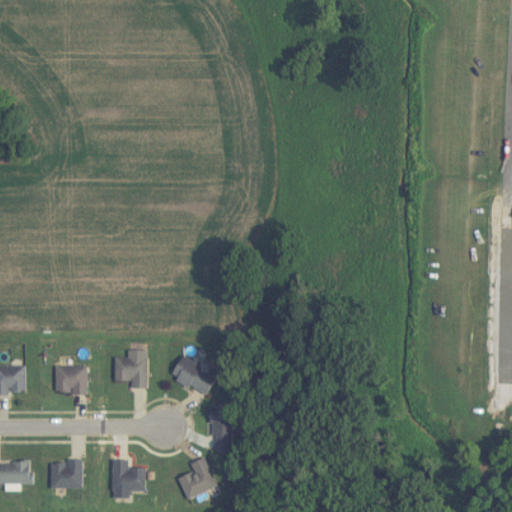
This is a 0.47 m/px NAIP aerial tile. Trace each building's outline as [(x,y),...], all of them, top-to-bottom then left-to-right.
[(209,399),(222,377),(186,355),(173,377),(209,399)] [(150,359),(117,359),(117,382),(133,382),(133,389),(150,389),(150,359)] [(27,367),(0,367),(0,394),(27,395),(27,367)] [(58,396),(89,396),(89,367),(58,367),(58,396)] [(132,469),(132,461),(116,460),(116,491),(148,492),(148,469),(132,469)] [(85,489),(85,462),(54,462),(54,489),(85,489)] [(0,484),(35,484),(35,464),(0,463),(0,484)]
